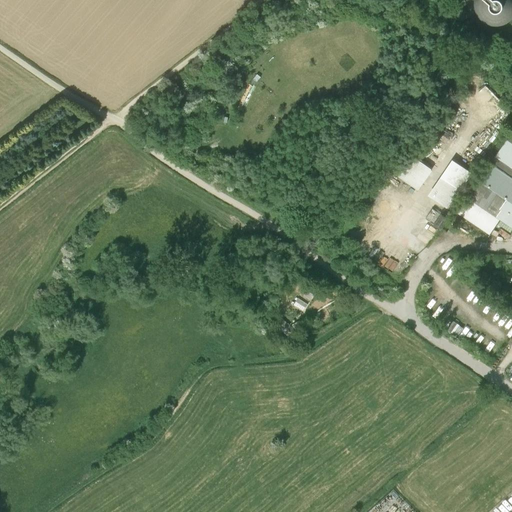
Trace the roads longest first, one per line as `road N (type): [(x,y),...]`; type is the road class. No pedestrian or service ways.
road 1 (track): [(378,303),(297,359),(207,370),(143,443),(44,511)]
road 2 (track): [(113,121),(404,317)]
road 3 (track): [(258,0),(113,121)]
road 4 (track): [(0,47),(113,121)]
road 5 (unclassified): [(511,391),(404,317)]
